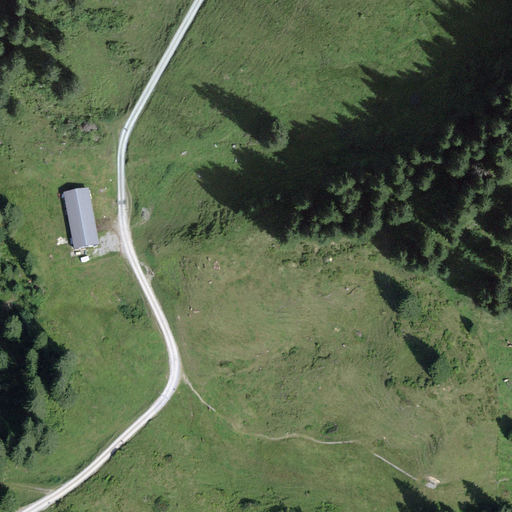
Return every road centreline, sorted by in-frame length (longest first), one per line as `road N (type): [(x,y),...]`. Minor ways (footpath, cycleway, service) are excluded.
road 1 (track): [(200,0),(126,130),(121,155),(125,237),(176,369)]
road 2 (track): [(176,369),(166,396),(86,473),(30,511)]
